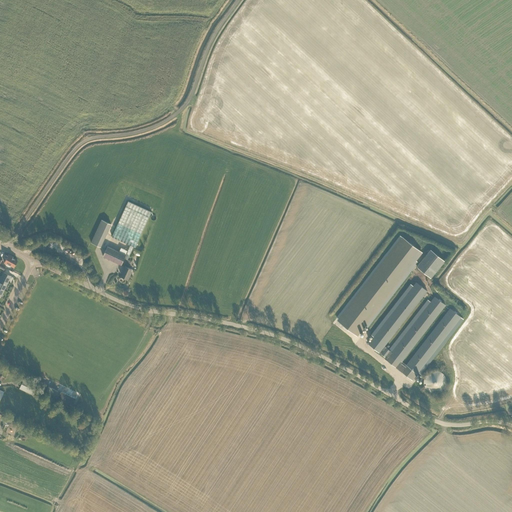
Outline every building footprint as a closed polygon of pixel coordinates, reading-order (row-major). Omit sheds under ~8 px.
[(121,276),(128,279),(131,272),(130,272),(132,269),(128,267),(130,261),(127,259),(133,246),(135,247),(152,212),(128,201),(112,236),(130,245),(128,251),(126,255),(123,254),(125,250),(121,248),(119,252),(107,246),(103,256),(121,264),(124,266),(123,270),(124,270),(121,276)] [(90,242),(101,247),(111,223),(101,219),(90,242)] [(422,252),(400,235),(338,316),(340,318),(338,320),(357,335),(359,333),(361,335),(415,266),(412,264),(422,252)] [(417,266),(431,277),(445,260),(431,249),(417,266)] [(4,262),(13,267),(17,260),(12,257),(13,256),(8,254),(7,256),(6,255),(4,258),(6,258),(4,262)] [(3,272),(0,278),(0,279),(7,283),(11,276),(3,272)] [(384,346),(428,290),(413,278),(364,341),(386,357),(385,358),(412,380),(423,366),(429,370),(467,321),(450,308),(406,365),(401,362),(446,305),(431,293),(388,348),(384,346)] [(0,369),(0,374),(0,375),(5,377),(8,370),(4,368),(3,371),(0,369)] [(424,379),(423,382),(424,385),(425,388),(427,390),(429,392),(432,393),(435,393),(438,393),(441,392),(443,390),(445,387),(446,385),(446,382),(446,379),(445,376),(443,374),(441,372),(438,371),(435,370),(432,371),(429,372),(427,374),(425,376),(424,379)] [(19,388),(33,395),(38,385),(24,378),(19,388)] [(48,387),(45,393),(54,397),(57,391),(48,387)] [(58,398),(72,404),(75,398),(61,392),(58,398)]
